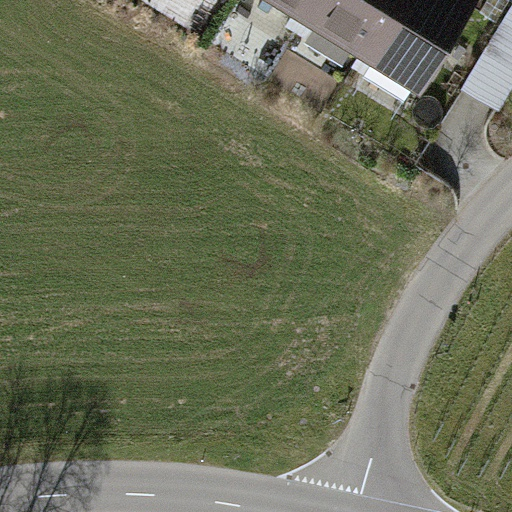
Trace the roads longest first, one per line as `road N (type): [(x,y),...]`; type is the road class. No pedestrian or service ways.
road 1 (residential): [(367,511),(386,408),(425,304),(511,201)]
road 2 (unclassified): [(0,499),(191,497),(284,511)]
